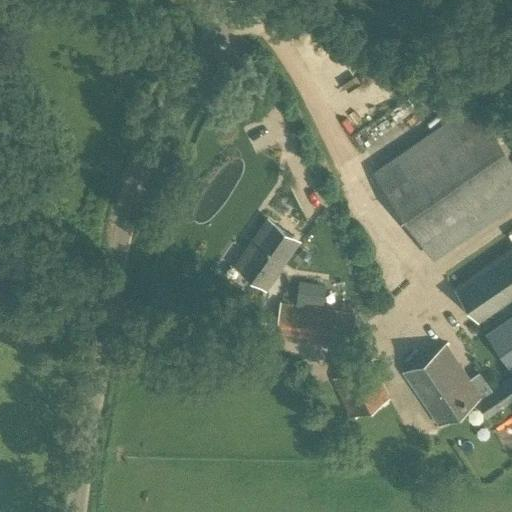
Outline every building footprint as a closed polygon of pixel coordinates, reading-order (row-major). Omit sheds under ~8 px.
[(373,171),(388,192),(432,257),(511,202),(511,160),(481,114),(463,109),(373,171)] [(269,220),(237,265),(263,283),(295,238),(269,220)] [(511,246),(453,286),(478,324),(511,299),(511,246)] [(297,300),(326,301),(326,279),(298,279),(297,300)] [(356,314),(280,300),(275,331),(350,342),(356,314)] [(511,317),(488,334),(511,367),(511,365),(511,317)] [(445,343),(404,371),(439,423),(477,397),(489,415),(511,398),(511,379),(510,377),(490,390),(488,387),(480,393),(445,343)] [(331,380),(348,417),(388,397),(370,360),(331,380)]
